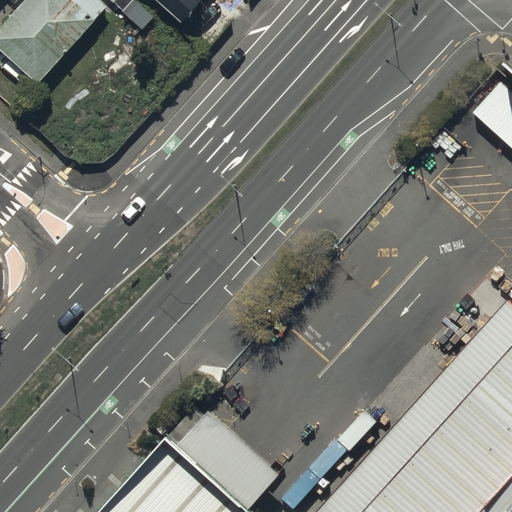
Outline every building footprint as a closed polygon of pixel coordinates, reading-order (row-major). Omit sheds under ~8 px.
[(29,0),(0,32),(0,48),(39,83),(108,7),(100,0),(29,0)] [(156,19),(136,0),(104,0),(114,9),(115,8),(123,15),(122,16),(142,34),(156,19)] [(147,0),(182,32),(203,9),(198,5),(202,0),(147,0)] [(140,59),(128,46),(103,72),(126,94),(146,73),(136,64),(140,59)] [(478,94),(480,96),(471,105),(511,142),(511,84),(500,74),(495,79),(493,77),(478,94)] [(511,511),(511,333),(350,511),(276,511),(169,415),(87,511),(511,511)]
